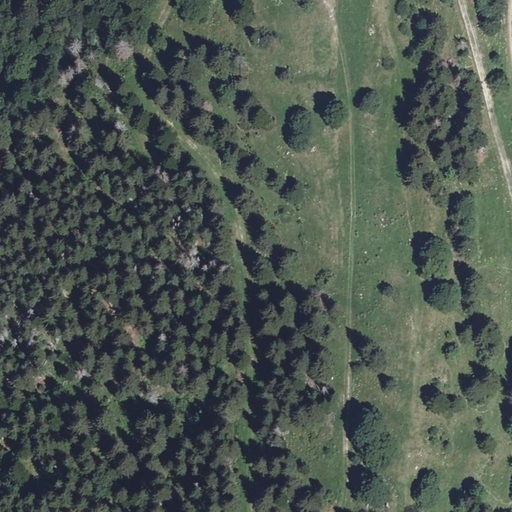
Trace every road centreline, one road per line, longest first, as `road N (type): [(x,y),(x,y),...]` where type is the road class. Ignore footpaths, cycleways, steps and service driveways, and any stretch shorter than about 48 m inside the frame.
road 1 (track): [(250,511),(255,323),(240,235),(222,179),(155,111),(142,75),(172,0)]
road 2 (track): [(330,0),(353,153),(341,511)]
road 3 (track): [(460,0),(511,192)]
